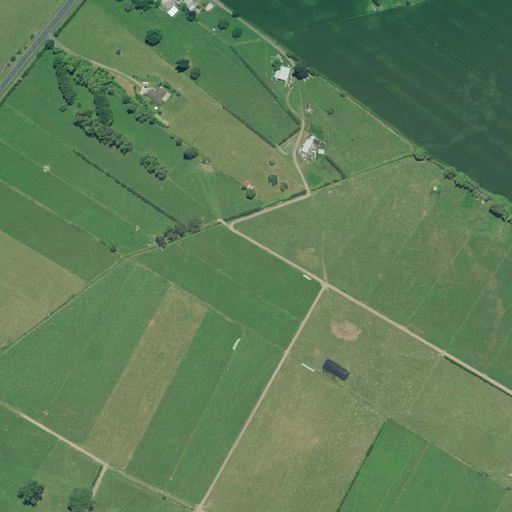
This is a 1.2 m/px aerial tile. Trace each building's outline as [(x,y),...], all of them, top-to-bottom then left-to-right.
[(194,0),(186,0),(185,2),(189,6),(188,7),(190,9),(194,4),(192,3),(194,0)] [(214,6),(210,3),(206,9),(210,12),(214,6)] [(291,69),(279,65),(276,77),(288,81),(291,69)] [(163,88),(160,86),(155,92),(151,89),(147,94),(162,106),(170,95),(168,93),(169,92),(163,88)] [(313,141),(308,138),(302,151),(307,154),(313,141)] [(258,186),(249,180),(244,186),(253,192),(258,186)] [(446,337),(435,330),(430,337),(442,344),(446,337)]
